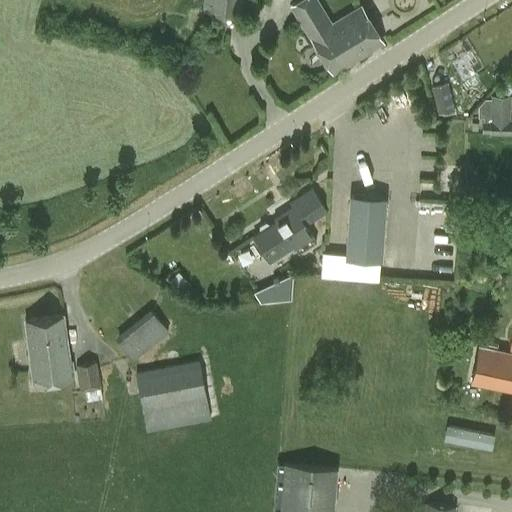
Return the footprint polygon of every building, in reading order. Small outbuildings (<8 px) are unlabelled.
[(203,0),(202,10),(240,14),(241,0),(203,0)] [(361,8),(333,26),(317,0),(299,0),(289,6),(311,39),(332,72),(382,41),(361,8)] [(437,112),(454,108),(449,81),(432,84),(437,112)] [(482,121),(482,133),(489,133),(489,134),(506,135),(506,120),(490,120),(490,121),(482,121)] [(287,202),(293,211),(285,216),(287,220),(255,241),(269,262),(294,246),(298,253),(316,241),(306,227),(329,213),(311,187),(287,202)] [(380,260),(385,197),(350,195),(345,257),(325,256),(324,274),(383,278),(385,260),(380,260)] [(436,239),(453,241),(455,228),(438,226),(436,239)] [(257,281),(258,299),(293,297),(292,280),(257,281)] [(62,298),(44,300),(45,314),(63,312),(62,298)] [(133,359),(169,330),(150,307),(115,336),(133,359)] [(33,385),(74,380),(71,361),(69,362),(63,315),(24,320),(33,385)] [(511,332),(508,353),(478,347),(470,381),(511,390),(511,332)] [(199,360),(135,372),(146,432),(210,420),(199,360)] [(76,364),(80,390),(99,387),(95,361),(76,364)] [(333,511),(337,467),(283,463),(277,463),(272,511),(333,511)]
